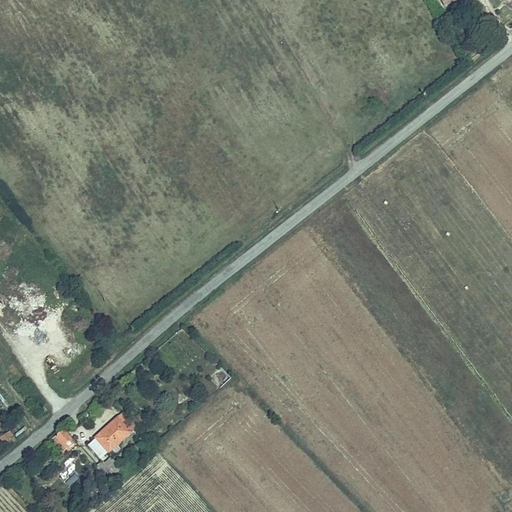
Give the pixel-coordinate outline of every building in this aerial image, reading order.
[(221,385),(229,377),(222,369),(214,377),(221,385)] [(120,417),(98,436),(110,450),(132,431),(120,417)] [(7,439),(13,433),(8,427),(1,433),(7,439)] [(66,429),(53,440),(64,453),(77,442),(66,429)] [(109,480),(124,468),(114,457),(105,464),(103,461),(97,466),(109,480)] [(69,488),(81,477),(74,470),(63,481),(69,488)]
